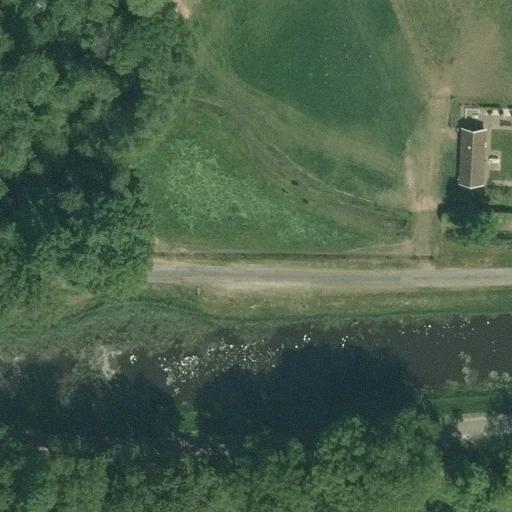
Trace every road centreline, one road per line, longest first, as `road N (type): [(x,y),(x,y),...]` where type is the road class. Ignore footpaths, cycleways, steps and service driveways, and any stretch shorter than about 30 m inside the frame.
road 1 (unclassified): [(511,423),(206,449),(0,438)]
road 2 (unclassified): [(0,286),(130,276),(511,273)]
